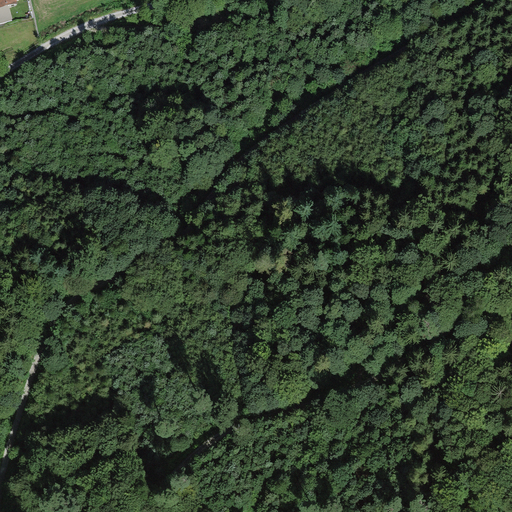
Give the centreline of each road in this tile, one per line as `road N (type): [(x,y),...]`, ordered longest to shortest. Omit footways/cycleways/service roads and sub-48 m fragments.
road 1 (track): [(484,0),(257,143),(221,176),(169,250),(59,308),(29,374),(0,480)]
road 2 (track): [(511,356),(434,345),(329,398),(242,422),(198,449),(143,511)]
road 3 (track): [(329,398),(436,292),(511,262)]
road 4 (track): [(0,70),(69,30),(162,0)]
